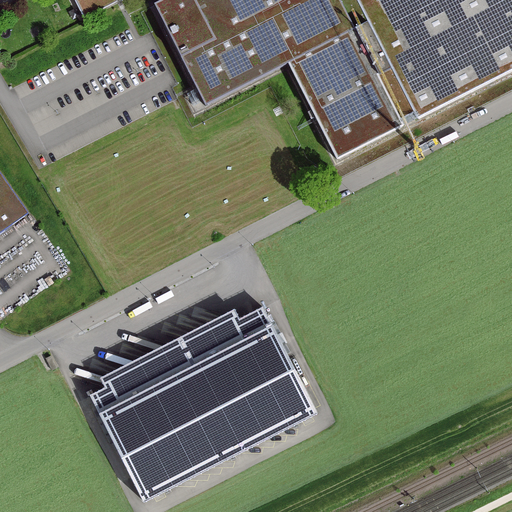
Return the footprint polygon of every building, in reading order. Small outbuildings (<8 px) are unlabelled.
[(114,3),(112,0),(79,0),(88,16),(114,3)] [(511,0),(194,0),(194,1),(193,0),(168,0),(155,7),(205,108),(289,66),(336,161),(403,127),(400,120),(413,113),(416,120),(511,71),(511,0)] [(67,22),(64,16),(56,20),(59,26),(67,22)] [(0,233),(27,214),(0,175),(0,233)] [(90,395),(144,502),(318,414),(263,306),(240,319),(235,309),(100,378),(105,387),(90,395)] [(51,371),(56,368),(50,356),(45,359),(51,371)]
